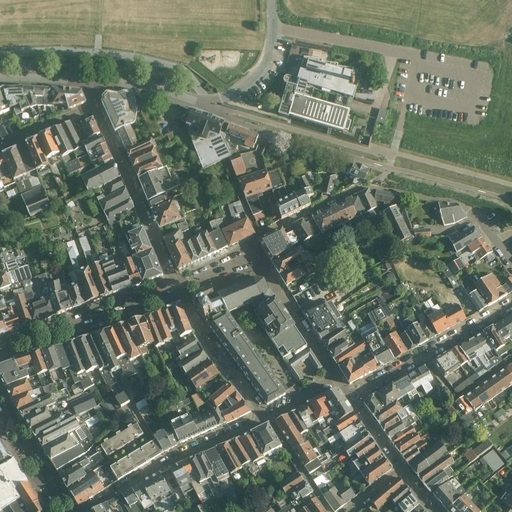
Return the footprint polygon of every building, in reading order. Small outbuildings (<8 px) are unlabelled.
[(282,101),(278,115),(288,118),(291,119),(334,131),(343,134),(343,132),(344,130),(344,129),(348,130),(351,121),(347,120),(350,111),(346,110),(349,98),(353,99),(356,88),(348,86),(350,80),(353,79),(354,73),(352,73),(353,69),(337,67),(338,65),(321,62),(322,60),(304,58),(299,74),(298,78),(297,79),(289,76),(285,77),(283,79),(284,83),(287,85),(283,99),(282,101)] [(16,88),(3,88),(4,89),(9,111),(13,109),(19,107),(22,114),(30,111),(30,110),(26,98),(24,99),(23,88),(16,88)] [(33,89),(23,88),(24,99),(26,98),(30,110),(30,111),(35,124),(40,122),(37,107),(33,89)] [(0,114),(9,111),(4,89),(0,90),(0,114)] [(38,89),(33,89),(37,107),(40,122),(44,120),(42,117),(44,117),(44,116),(42,112),(44,111),(44,108),(44,90),(38,89)] [(44,90),(44,108),(44,111),(46,111),(46,108),(49,107),(53,116),(54,116),(56,115),(53,108),(53,107),(53,106),(53,99),(54,99),(54,96),(55,96),(55,90),(50,90),(44,90)] [(54,99),(53,99),(53,106),(53,107),(61,106),(66,104),(65,102),(72,99),(69,91),(55,90),(55,96),(54,96),(54,99)] [(66,104),(61,106),(67,107),(68,110),(68,111),(86,103),(81,92),(69,91),(72,99),(65,102),(66,104)] [(105,99),(104,104),(116,131),(129,125),(133,123),(134,113),(135,113),(135,111),(132,111),(134,100),(130,96),(125,95),(119,98),(107,96),(107,97),(105,99)] [(19,107),(13,109),(16,117),(22,114),(19,107)] [(141,112),(147,125),(155,122),(152,116),(155,115),(153,111),(150,112),(149,109),(141,112)] [(375,123),(383,125),(387,112),(379,110),(375,123)] [(185,124),(203,170),(232,157),(224,140),(220,132),(223,125),(219,123),(217,128),(215,127),(215,128),(201,131),(202,125),(196,123),(194,129),(191,128),(187,122),(188,120),(186,119),(189,114),(190,115),(191,113),(187,111),(184,118),(183,118),(182,119),(181,119),(181,120),(181,121),(181,122),(182,123),(183,124),(185,124)] [(220,121),(192,111),(191,113),(190,115),(189,114),(186,119),(188,120),(187,122),(191,128),(194,129),(196,123),(202,125),(201,131),(215,128),(215,127),(217,128),(219,123),(220,121)] [(93,119),(81,125),(88,140),(100,135),(93,119)] [(70,122),(61,127),(73,153),(75,158),(85,153),(83,149),(70,122)] [(246,142),(244,145),(254,148),(258,136),(224,123),(223,125),(220,132),(224,140),(226,134),(246,142)] [(129,125),(116,131),(117,131),(126,151),(125,151),(126,152),(139,146),(129,125)] [(0,138),(2,141),(9,137),(3,127),(0,128),(0,138)] [(61,127),(51,133),(64,162),(63,162),(66,168),(69,176),(78,172),(81,171),(81,170),(80,166),(78,161),(78,160),(72,162),(68,155),(73,153),(61,127)] [(50,132),(38,139),(47,160),(51,170),(52,173),(58,186),(62,185),(59,179),(61,178),(57,169),(56,166),(63,162),(64,162),(51,133),(50,132)] [(101,137),(83,146),(85,151),(87,154),(106,145),(101,137)] [(38,139),(26,145),(36,171),(36,172),(39,178),(52,173),(51,170),(47,160),(38,139)] [(126,152),(129,160),(154,149),(155,149),(151,140),(145,143),(139,146),(126,152)] [(26,146),(17,149),(26,174),(26,175),(31,173),(36,171),(26,145),(25,145),(26,146)] [(78,160),(78,161),(80,166),(81,170),(85,168),(85,169),(92,165),(93,164),(110,156),(105,146),(106,146),(106,145),(87,154),(89,159),(83,162),(81,159),(78,160)] [(17,149),(3,155),(11,176),(12,176),(14,181),(15,184),(29,218),(52,209),(48,200),(39,178),(36,172),(36,171),(31,173),(26,175),(26,174),(17,149)] [(129,160),(139,180),(163,169),(154,149),(129,160)] [(2,156),(0,156),(0,177),(1,181),(2,183),(4,189),(15,184),(14,181),(12,176),(11,176),(3,155),(2,156)] [(93,164),(92,165),(95,171),(113,162),(112,162),(113,162),(110,156),(93,164)] [(236,177),(247,173),(243,163),(239,156),(229,160),(236,177)] [(81,171),(78,172),(81,178),(80,178),(88,193),(94,190),(94,192),(98,190),(100,195),(103,194),(105,199),(126,189),(126,188),(125,188),(120,179),(121,178),(120,177),(113,163),(113,162),(95,171),(88,174),(85,169),(85,168),(81,170),(81,171)] [(352,184),(354,185),(363,183),(363,182),(364,182),(368,172),(355,166),(353,170),(339,167),(338,172),(350,176),(349,178),(354,181),(352,184)] [(148,204),(149,204),(166,198),(166,196),(167,195),(166,193),(181,186),(177,177),(172,180),(167,167),(163,169),(139,180),(147,202),(148,204)] [(248,177),(238,180),(253,217),(263,213),(258,199),(263,197),(262,194),(272,191),(267,174),(266,170),(248,177)] [(278,171),(267,174),(272,191),(276,205),(277,206),(280,218),(281,220),(282,220),(282,219),(291,215),(301,210),(295,196),(289,199),(284,188),(285,188),(278,171)] [(321,194),(331,196),(336,176),(335,175),(324,180),(321,194)] [(303,192),(295,196),(301,210),(311,205),(307,199),(314,196),(310,188),(305,177),(298,180),(303,192)] [(100,195),(96,197),(108,223),(134,209),(126,189),(105,199),(103,194),(100,195)] [(369,189),(361,194),(374,221),(374,222),(379,220),(376,212),(379,210),(374,202),(384,204),(382,210),(385,211),(392,207),(394,195),(369,189)] [(356,195),(355,196),(364,215),(365,214),(365,215),(369,213),(371,218),(366,220),(368,224),(374,221),(361,194),(361,193),(356,196),(356,195)] [(355,196),(346,200),(360,228),(368,224),(366,220),(363,221),(361,216),(364,215),(355,196)] [(149,204),(152,213),(175,203),(174,202),(172,197),(167,200),(166,198),(149,204)] [(53,198),(48,200),(52,209),(56,207),(53,198)] [(346,200),(337,204),(347,223),(350,221),(353,228),(351,229),(352,232),(360,228),(346,200)] [(152,213),(160,230),(181,220),(177,211),(180,210),(176,201),(174,202),(175,203),(152,213)] [(227,207),(232,218),(244,212),(240,201),(227,207)] [(337,204),(329,208),(339,226),(341,226),(346,235),(352,232),(351,229),(348,230),(345,224),(347,223),(337,204)] [(438,204),(444,226),(455,223),(466,218),(457,205),(438,204)] [(277,206),(269,209),(273,220),(280,218),(277,206)] [(387,211),(382,213),(388,228),(403,222),(395,207),(392,209),(392,207),(385,211),(387,211)] [(328,209),(322,212),(332,230),(339,226),(329,208),(328,209)] [(311,217),(309,218),(320,234),(322,234),(322,235),(323,235),(323,234),(332,230),(322,212),(311,217)] [(213,216),(216,222),(222,219),(223,219),(221,213),(213,216)] [(301,222),(292,226),(295,231),(299,237),(302,241),(304,243),(306,246),(305,246),(307,249),(311,247),(307,241),(311,238),(313,237),(314,239),(320,234),(309,218),(307,219),(309,222),(305,224),(302,221),(301,222)] [(254,235),(254,234),(247,220),(239,224),(239,222),(234,225),(235,226),(242,241),(254,235)] [(208,236),(216,253),(217,253),(228,248),(228,247),(227,247),(219,231),(218,229),(218,228),(215,223),(215,222),(209,225),(214,234),(208,236)] [(403,222),(388,228),(396,245),(411,238),(403,222)] [(128,235),(125,236),(130,249),(131,249),(133,248),(135,251),(140,248),(143,255),(153,251),(152,251),(151,251),(143,229),(141,223),(131,227),(134,233),(128,235)] [(189,230),(188,231),(186,223),(177,226),(179,232),(163,239),(168,249),(167,249),(178,271),(177,271),(177,272),(191,265),(181,244),(185,242),(181,234),(189,231),(189,230)] [(242,241),(235,226),(234,225),(235,226),(222,232),(229,247),(242,241)] [(448,238),(457,253),(460,252),(467,247),(482,239),(474,228),(459,236),(457,232),(448,238)] [(431,230),(413,231),(414,240),(431,239),(431,230)] [(189,231),(181,234),(185,242),(181,244),(191,265),(209,257),(200,237),(193,240),(189,231)] [(281,231),(259,242),(264,250),(263,251),(264,253),(287,242),(299,237),(295,231),(284,237),(281,231)] [(200,237),(209,257),(216,253),(208,236),(207,233),(200,237)] [(287,242),(264,253),(266,256),(270,264),(271,263),(292,252),(290,247),(302,241),(299,237),(287,242)] [(456,254),(461,262),(487,246),(482,239),(467,247),(469,251),(462,256),(460,252),(457,253),(456,254)] [(74,242),(66,244),(68,250),(66,250),(67,252),(72,266),(85,305),(86,305),(101,300),(101,299),(89,268),(81,271),(76,258),(79,256),(74,242)] [(36,243),(26,246),(28,255),(38,252),(36,243)] [(66,244),(59,247),(62,254),(67,252),(66,250),(68,250),(66,244)] [(461,262),(466,268),(469,266),(467,263),(469,262),(469,261),(474,258),(475,260),(477,260),(478,262),(480,260),(483,258),(492,253),(487,246),(461,262)] [(121,259),(119,259),(121,264),(122,267),(123,266),(132,288),(141,284),(142,284),(132,259),(131,259),(126,247),(121,249),(126,262),(122,263),(121,259)] [(3,254),(0,254),(0,265),(6,264),(16,261),(25,258),(23,251),(20,253),(18,248),(3,254)] [(133,248),(131,249),(132,252),(134,258),(132,259),(142,284),(147,282),(147,283),(158,278),(163,276),(158,264),(156,258),(155,258),(153,251),(143,255),(140,248),(135,251),(133,248)] [(292,252),(271,263),(286,289),(288,288),(287,287),(305,277),(307,281),(316,275),(309,264),(314,261),(310,254),(305,256),(301,248),(300,248),(292,252)] [(89,252),(83,254),(89,268),(101,299),(112,295),(112,296),(112,295),(100,264),(93,266),(91,262),(93,261),(89,252)] [(485,262),(488,264),(495,260),(494,256),(492,253),(483,258),(485,262)] [(107,255),(98,258),(101,263),(100,264),(112,295),(132,288),(123,266),(122,267),(121,264),(119,259),(118,260),(116,254),(110,257),(111,259),(109,260),(107,255)] [(466,268),(461,262),(456,254),(454,255),(457,259),(458,261),(453,264),(441,271),(445,277),(447,279),(448,279),(454,275),(455,275),(466,268)] [(6,264),(0,265),(0,278),(9,274),(9,273),(11,273),(16,285),(21,283),(32,279),(31,276),(28,266),(18,269),(16,261),(6,264)] [(68,288),(67,288),(73,309),(85,305),(72,266),(67,267),(70,275),(74,286),(68,288)] [(49,284),(57,315),(57,316),(67,312),(66,312),(73,309),(67,288),(68,288),(62,271),(55,274),(58,281),(49,284)] [(0,278),(0,291),(1,291),(4,299),(6,305),(10,304),(14,302),(14,301),(9,288),(16,285),(11,273),(9,273),(9,274),(0,278)] [(387,276),(390,283),(396,280),(392,273),(387,276)] [(32,279),(21,283),(26,300),(25,301),(32,325),(57,315),(49,284),(46,274),(32,279)] [(491,274),(474,285),(488,307),(506,296),(511,292),(511,278),(511,277),(504,282),(505,284),(506,284),(501,288),(491,274)] [(448,279),(454,290),(461,286),(455,275),(454,275),(448,279)] [(468,276),(463,278),(469,288),(465,291),(468,297),(479,312),(488,307),(474,285),(474,286),(468,276)] [(274,346),(283,359),(293,353),(295,356),(307,347),(295,329),(275,299),(269,290),(268,290),(264,280),(253,279),(235,287),(221,294),(223,298),(227,307),(231,313),(246,307),(254,303),(259,310),(248,318),(252,324),(254,322),(266,335),(261,338),(269,349),(274,346)] [(16,285),(9,288),(14,301),(14,302),(23,328),(32,325),(25,301),(26,300),(21,283),(16,285)] [(208,324),(267,406),(285,395),(284,393),(289,390),(281,379),(276,382),(250,347),(232,322),(233,322),(227,314),(228,314),(231,313),(227,307),(223,298),(221,294),(214,296),(211,288),(212,287),(193,296),(191,299),(194,306),(195,307),(196,307),(206,323),(205,323),(206,325),(208,324)] [(0,313),(7,311),(12,309),(10,304),(6,305),(4,299),(0,300),(0,313)] [(430,300),(427,302),(431,309),(434,314),(435,314),(444,332),(450,328),(451,328),(443,316),(440,311),(437,305),(434,307),(430,300)] [(331,301),(303,314),(310,324),(335,307),(331,301)] [(167,311),(161,313),(169,334),(174,333),(177,339),(180,338),(180,339),(183,345),(194,338),(192,334),(179,305),(168,310),(167,311)] [(445,315),(443,316),(451,328),(466,319),(458,306),(445,314),(445,315)] [(335,307),(310,324),(316,333),(339,318),(340,319),(341,317),(335,307)] [(9,315),(2,317),(8,333),(21,329),(21,328),(17,315),(14,308),(12,309),(7,311),(9,315)] [(372,324),(357,331),(363,341),(368,350),(370,354),(378,369),(393,361),(383,341),(374,326),(377,325),(378,327),(386,323),(387,322),(385,320),(387,319),(386,317),(381,308),(367,315),(372,324)] [(431,309),(424,313),(427,319),(437,336),(444,332),(435,314),(434,314),(431,309)] [(161,313),(152,316),(166,343),(172,340),(169,334),(161,313)] [(418,326),(427,342),(436,337),(435,336),(426,321),(422,314),(417,317),(421,324),(418,326)] [(146,319),(145,319),(158,347),(164,345),(164,344),(166,343),(152,316),(146,319)] [(400,336),(410,352),(417,348),(427,342),(418,326),(413,316),(399,324),(405,333),(400,336)] [(387,319),(385,320),(387,322),(386,323),(391,330),(396,327),(390,317),(387,319)] [(511,323),(508,317),(500,323),(510,338),(509,338),(511,343),(511,323)] [(339,318),(316,333),(322,343),(341,330),(345,327),(340,319),(339,318)] [(145,319),(127,325),(143,356),(148,354),(147,352),(146,348),(154,345),(155,349),(158,347),(145,319)] [(352,321),(347,323),(353,331),(356,329),(352,321)] [(493,327),(492,328),(505,346),(506,348),(510,345),(509,342),(507,343),(506,340),(509,338),(510,338),(500,323),(493,327)] [(115,329),(117,334),(132,362),(140,357),(141,357),(143,356),(127,325),(115,329)] [(492,328),(482,334),(502,362),(503,361),(500,357),(508,352),(506,348),(505,346),(492,328)] [(103,333),(121,369),(124,375),(126,379),(137,374),(133,367),(132,368),(130,363),(132,362),(117,334),(115,329),(109,331),(103,333)] [(341,330),(322,343),(328,352),(349,339),(348,337),(346,338),(341,330)] [(94,336),(98,344),(113,372),(119,370),(120,370),(120,369),(121,369),(103,333),(94,336)] [(396,333),(383,341),(393,361),(394,360),(395,361),(408,353),(396,333)] [(482,334),(475,338),(495,366),(502,362),(482,334)] [(94,336),(85,339),(100,368),(98,369),(100,372),(108,389),(117,383),(112,374),(112,373),(113,372),(98,344),(94,336)] [(66,345),(65,345),(80,383),(84,391),(89,389),(94,386),(91,381),(93,379),(90,375),(89,373),(98,369),(100,368),(85,339),(85,338),(66,345)] [(181,357),(175,361),(179,366),(181,368),(186,376),(208,361),(194,338),(183,345),(177,349),(176,350),(181,357)] [(475,338),(467,342),(478,358),(488,372),(493,368),(495,366),(475,338)] [(349,339),(328,352),(333,360),(334,361),(354,347),(354,346),(349,339)] [(339,368),(338,368),(349,386),(370,373),(378,369),(370,354),(362,359),(361,357),(363,355),(362,353),(368,350),(363,341),(362,341),(354,346),(354,347),(359,355),(339,368)] [(467,342),(458,347),(469,363),(473,361),(478,368),(478,369),(474,371),(476,373),(480,378),(484,374),(487,372),(488,372),(478,358),(467,342)] [(65,345),(54,348),(61,368),(65,382),(68,388),(71,387),(69,382),(72,381),(75,386),(80,383),(65,345)] [(354,347),(334,361),(339,368),(359,355),(354,347)] [(450,352),(449,352),(461,367),(466,363),(469,368),(471,366),(469,363),(458,347),(450,352)] [(41,351),(41,352),(50,377),(52,383),(53,382),(58,380),(60,384),(62,383),(65,382),(61,368),(54,348),(41,351)] [(300,382),(323,366),(310,349),(287,365),(300,382)] [(41,352),(27,357),(36,375),(39,381),(50,377),(41,352)] [(449,352),(433,362),(444,378),(461,368),(460,367),(461,367),(449,352)] [(27,357),(0,365),(0,379),(5,388),(27,379),(32,377),(36,375),(27,357)] [(208,361),(186,376),(187,376),(196,390),(219,374),(214,368),(209,362),(208,361)] [(425,366),(416,371),(420,379),(416,382),(419,388),(420,391),(422,390),(426,396),(432,393),(432,392),(441,386),(440,383),(430,389),(427,383),(432,380),(424,368),(426,367),(425,366)] [(511,385),(511,378),(505,369),(497,374),(507,389),(508,389),(511,385)] [(416,371),(407,376),(417,394),(416,395),(419,399),(424,396),(420,391),(419,388),(416,382),(420,379),(416,371)] [(473,375),(469,378),(472,383),(479,378),(480,378),(476,373),(473,375)] [(489,380),(504,402),(509,399),(503,392),(505,390),(511,398),(511,397),(511,394),(508,389),(507,389),(497,374),(489,380)] [(27,379),(5,388),(18,410),(49,397),(43,388),(39,381),(36,375),(32,377),(34,381),(36,380),(38,383),(27,387),(26,384),(28,381),(27,379)] [(124,375),(120,377),(121,380),(120,380),(132,400),(137,397),(126,379),(124,375)] [(399,380),(392,385),(394,387),(396,386),(398,389),(396,390),(397,391),(396,392),(400,400),(402,399),(407,395),(411,403),(414,401),(412,397),(416,395),(417,394),(407,376),(406,376),(399,380)] [(469,378),(454,390),(455,393),(459,394),(468,386),(472,383),(469,378)] [(496,397),(501,404),(504,402),(489,380),(481,386),(491,401),(496,397)] [(49,397),(18,410),(23,419),(71,398),(66,389),(64,390),(57,393),(53,384),(43,388),(49,397)] [(207,402),(207,403),(208,405),(213,411),(217,408),(224,402),(224,403),(236,393),(229,384),(228,384),(209,401),(207,402)] [(392,385),(385,389),(388,393),(393,402),(387,406),(387,407),(397,402),(397,401),(400,400),(396,392),(397,391),(396,390),(398,389),(396,386),(394,387),(392,385)] [(473,392),(488,414),(493,411),(487,404),(491,401),(481,386),(473,392)] [(337,388),(323,397),(332,416),(333,417),(339,412),(335,407),(344,400),(337,388)] [(383,390),(379,393),(387,406),(393,402),(388,393),(385,389),(383,390)] [(200,392),(191,398),(193,403),(197,409),(207,403),(207,402),(200,392)] [(479,409),(485,417),(488,414),(473,392),(464,398),(473,411),(475,412),(479,409)] [(217,408),(226,424),(250,413),(236,393),(224,403),(224,402),(217,408)] [(365,401),(364,405),(365,406),(373,416),(373,417),(387,407),(387,406),(379,393),(376,394),(376,395),(365,401)] [(71,398),(23,419),(37,440),(80,417),(87,413),(97,408),(90,394),(84,398),(82,394),(71,398)] [(115,399),(121,408),(130,403),(124,394),(115,399)] [(110,399),(117,411),(121,408),(115,399),(114,396),(110,399)] [(302,407),(313,426),(319,423),(318,422),(318,421),(319,420),(319,421),(324,418),(325,419),(331,415),(332,416),(323,397),(323,396),(319,398),(314,401),(307,405),(302,408),(302,407)] [(145,399),(150,408),(154,405),(149,397),(145,399)] [(473,411),(464,398),(464,397),(456,403),(462,411),(469,420),(468,421),(472,427),(480,421),(481,420),(479,417),(476,419),(475,419),(474,420),(469,414),(473,411)] [(191,398),(182,403),(184,406),(185,407),(193,403),(191,398)] [(100,405),(108,416),(115,412),(108,400),(100,405)] [(332,418),(319,426),(322,431),(323,433),(335,426),(353,413),(344,400),(335,407),(339,412),(333,417),(333,418),(332,418)] [(387,407),(373,417),(379,425),(395,415),(400,423),(410,416),(415,413),(410,405),(402,410),(397,402),(387,407)] [(447,409),(453,418),(459,414),(461,412),(455,404),(447,409)] [(302,407),(295,412),(307,431),(307,432),(308,431),(307,430),(313,426),(302,407)] [(210,413),(208,414),(212,422),(214,421),(218,428),(226,424),(217,408),(213,411),(210,413)] [(295,411),(288,415),(299,438),(300,437),(301,439),(302,438),(300,436),(307,432),(307,431),(295,412),(295,411)] [(459,419),(463,425),(468,421),(469,420),(462,411),(461,412),(459,414),(462,417),(459,419)] [(198,412),(189,416),(192,422),(199,436),(202,435),(209,432),(201,417),(201,418),(198,412)] [(503,418),(499,412),(494,416),(498,422),(503,418)] [(87,413),(80,417),(84,424),(91,420),(87,413)] [(335,426),(323,433),(325,436),(337,429),(339,433),(358,421),(353,413),(335,426)] [(400,423),(384,433),(389,440),(415,424),(412,419),(417,416),(415,413),(410,416),(400,423)] [(164,414),(161,415),(164,421),(163,422),(167,429),(163,431),(172,448),(174,447),(180,444),(171,427),(169,424),(166,418),(165,417),(165,416),(164,414)] [(208,414),(201,417),(209,432),(218,428),(214,421),(212,422),(208,414)] [(287,415),(275,423),(293,450),(304,444),(305,444),(302,438),(301,439),(300,437),(299,438),(288,415),(287,415)] [(380,426),(379,426),(380,427),(384,432),(384,433),(400,423),(395,415),(379,425),(380,426)] [(187,416),(179,420),(190,440),(199,436),(192,422),(189,416),(187,416)] [(80,417),(37,440),(42,448),(81,429),(85,427),(84,424),(80,417)] [(472,427),(477,435),(485,430),(485,428),(489,426),(485,419),(482,420),(482,419),(481,420),(480,421),(472,427)] [(170,424),(169,424),(171,427),(180,444),(190,440),(179,420),(178,420),(170,424)] [(328,440),(327,440),(328,441),(330,445),(342,438),(343,440),(363,429),(359,421),(358,421),(339,433),(338,434),(328,440)] [(136,423),(130,427),(137,440),(144,436),(136,423)] [(153,424),(147,427),(153,436),(152,436),(153,437),(156,441),(162,454),(172,449),(172,448),(163,431),(158,433),(153,424)] [(252,432),(251,433),(263,457),(268,455),(269,458),(275,454),(274,452),(281,448),(269,426),(269,425),(269,424),(266,426),(261,429),(261,428),(255,432),(255,431),(252,432)] [(415,424),(389,440),(390,440),(395,448),(416,434),(412,429),(417,426),(415,424)] [(130,427),(124,430),(131,443),(137,440),(130,427)] [(81,429),(42,448),(42,449),(51,463),(88,439),(81,429)] [(363,429),(343,440),(347,447),(368,434),(367,434),(363,429)] [(124,430),(118,434),(125,447),(131,443),(124,430)] [(319,432),(316,434),(323,444),(328,441),(327,440),(325,436),(323,433),(322,431),(319,432)] [(238,439),(252,462),(255,467),(250,469),(248,470),(251,476),(258,472),(256,469),(256,468),(259,467),(256,463),(263,458),(264,458),(263,457),(251,433),(250,433),(250,434),(238,439)] [(118,434),(112,438),(119,450),(125,447),(118,434)] [(347,448),(343,450),(348,457),(372,441),(368,434),(347,447),(347,448)] [(416,434),(395,448),(400,455),(401,454),(421,441),(416,434)] [(0,468),(13,460),(0,438),(0,468)] [(112,438),(106,441),(113,454),(119,450),(112,438)] [(88,439),(51,463),(57,472),(86,456),(85,455),(93,447),(88,439)] [(228,444),(241,466),(242,467),(247,464),(250,469),(255,467),(252,462),(238,439),(234,441),(228,444)] [(421,441),(401,454),(404,459),(409,465),(409,466),(421,457),(421,456),(420,456),(420,455),(429,449),(423,440),(421,441)] [(472,452),(477,459),(493,446),(488,440),(472,452)] [(105,454),(107,458),(113,454),(106,441),(99,445),(100,446),(105,454)] [(125,460),(110,469),(118,481),(148,463),(162,454),(156,441),(143,449),(141,450),(125,460)] [(372,441),(348,457),(349,458),(355,455),(357,457),(350,461),(353,465),(353,464),(353,465),(354,465),(364,458),(366,461),(368,463),(370,461),(368,459),(377,453),(377,454),(379,452),(378,449),(376,447),(372,441)] [(304,444),(293,450),(295,453),(296,455),(298,458),(312,450),(308,443),(305,444),(304,444)] [(421,457),(409,466),(417,477),(418,478),(448,455),(439,443),(421,456),(421,457)] [(217,448),(216,448),(229,473),(230,475),(243,468),(242,467),(241,466),(228,444),(217,448)] [(511,445),(500,455),(507,463),(511,458),(511,445)] [(60,477),(67,489),(86,477),(93,473),(109,463),(104,455),(105,454),(100,446),(96,449),(98,453),(87,461),(86,461),(79,466),(61,477),(60,477)] [(312,450),(298,458),(304,468),(317,460),(318,462),(323,458),(317,447),(312,450)] [(204,454),(217,480),(218,483),(229,477),(228,475),(229,475),(227,472),(229,473),(216,448),(216,449),(204,454)] [(463,456),(470,464),(477,459),(472,452),(470,450),(463,456)] [(490,459),(496,454),(493,450),(487,455),(490,459)] [(370,461),(368,463),(370,465),(372,464),(373,467),(384,459),(382,456),(379,452),(377,454),(377,453),(368,459),(370,461)] [(203,454),(195,458),(208,480),(210,479),(215,488),(220,486),(218,483),(217,480),(204,454),(203,454)] [(448,455),(418,478),(424,485),(443,472),(449,467),(454,464),(448,456),(448,455)] [(479,461),(484,468),(488,466),(486,463),(491,460),(490,459),(487,455),(479,461)] [(187,461),(201,488),(202,488),(208,484),(206,481),(208,480),(195,458),(194,458),(187,461)] [(366,461),(364,458),(354,465),(359,473),(359,474),(360,473),(361,475),(364,474),(363,473),(367,471),(369,474),(374,471),(379,479),(380,479),(392,470),(384,459),(373,467),(372,464),(370,465),(368,463),(366,461)] [(13,460),(0,468),(0,511),(21,500),(16,491),(28,484),(25,478),(22,475),(23,475),(19,469),(14,461),(13,461),(13,460)] [(317,460),(304,468),(308,475),(321,467),(318,462),(317,460)] [(488,466),(490,468),(495,464),(493,462),(491,460),(486,463),(488,466)] [(181,464),(180,464),(187,477),(193,487),(197,496),(197,497),(201,504),(205,502),(201,494),(204,492),(202,488),(201,488),(187,461),(181,464)] [(496,466),(498,469),(504,465),(501,461),(496,466)] [(170,469),(169,470),(170,471),(172,473),(180,490),(181,490),(183,493),(192,488),(195,492),(184,498),(187,502),(197,497),(197,496),(193,487),(187,477),(180,464),(170,470),(170,469)] [(490,468),(494,473),(498,469),(496,466),(495,464),(490,468)] [(443,472),(424,485),(428,490),(430,493),(448,480),(455,475),(449,467),(443,472)] [(359,473),(351,479),(353,482),(352,482),(358,491),(361,488),(364,491),(368,488),(364,484),(361,486),(358,481),(363,477),(369,486),(370,487),(380,479),(379,479),(374,471),(369,474),(367,471),(363,473),(364,474),(361,475),(360,473),(359,474),(359,473)] [(67,489),(78,507),(104,490),(93,473),(86,477),(67,489)] [(279,485),(286,496),(290,493),(305,483),(297,473),(279,485)] [(323,497),(333,511),(335,511),(346,505),(341,497),(334,488),(333,486),(331,482),(325,473),(313,481),(319,491),(323,497)] [(160,474),(150,479),(167,511),(174,508),(168,499),(172,497),(171,494),(160,474)] [(448,482),(433,495),(438,501),(438,500),(440,503),(455,490),(461,486),(454,478),(449,482),(448,482)] [(150,479),(139,485),(151,504),(154,509),(155,511),(167,511),(150,479)] [(341,497),(346,505),(355,498),(343,479),(344,479),(343,479),(337,483),(333,486),(334,488),(341,497)] [(366,506),(370,511),(378,511),(390,500),(395,506),(395,507),(411,493),(410,493),(405,487),(405,486),(398,479),(383,492),(371,502),(370,503),(366,506)] [(291,504),(294,509),(304,502),(303,501),(312,494),(313,494),(314,493),(306,482),(305,483),(290,493),(295,501),(290,504),(291,505),(291,504)] [(43,511),(46,511),(28,484),(16,491),(21,500),(0,511),(43,511)] [(139,485),(132,489),(144,510),(142,511),(148,511),(154,509),(151,504),(139,485)] [(455,490),(440,503),(443,506),(442,506),(443,508),(447,511),(463,497),(462,495),(466,492),(461,486),(455,490)] [(234,488),(223,493),(232,511),(233,511),(242,508),(234,491),(235,490),(234,488)] [(132,489),(121,495),(131,511),(142,511),(144,510),(132,489)] [(395,506),(388,511),(411,511),(419,505),(419,504),(418,504),(411,495),(412,495),(411,493),(395,507),(395,506)] [(511,511),(511,497),(507,493),(500,501),(506,506),(502,510),(504,511),(511,511)] [(307,507),(310,511),(325,511),(316,499),(313,494),(312,494),(303,501),(304,502),(307,507)] [(131,511),(121,495),(92,511),(131,511)] [(492,495),(486,501),(490,505),(496,499),(492,495)] [(479,511),(463,497),(447,511),(479,511)] [(294,509),(296,511),(310,511),(307,507),(304,502),(294,509)]
